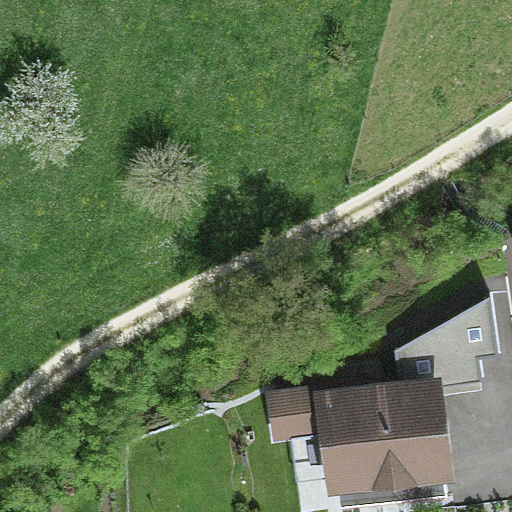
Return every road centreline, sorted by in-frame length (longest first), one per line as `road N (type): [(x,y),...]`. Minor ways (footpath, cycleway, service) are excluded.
road 1 (track): [(0,419),(41,378),(139,317),(355,212),(511,117)]
road 2 (track): [(388,191),(385,0)]
